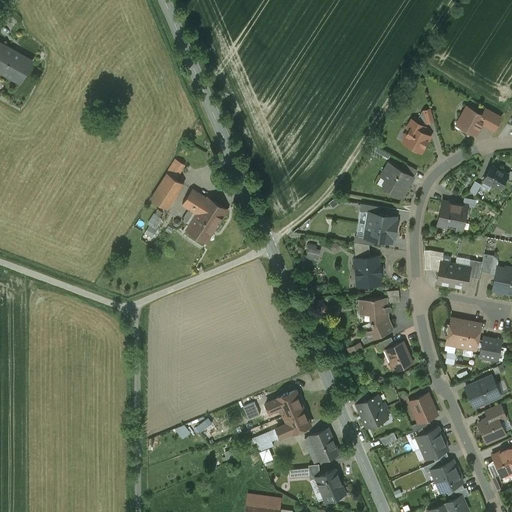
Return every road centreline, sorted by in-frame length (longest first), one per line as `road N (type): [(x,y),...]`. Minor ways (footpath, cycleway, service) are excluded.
road 1 (tertiary): [(384,511),(163,0)]
road 2 (residential): [(496,511),(429,356),(414,236),(416,211),(441,167),(511,145)]
road 3 (track): [(453,0),(329,195),(269,244)]
